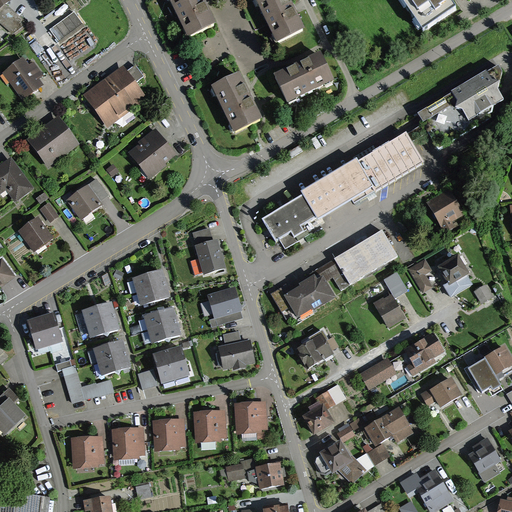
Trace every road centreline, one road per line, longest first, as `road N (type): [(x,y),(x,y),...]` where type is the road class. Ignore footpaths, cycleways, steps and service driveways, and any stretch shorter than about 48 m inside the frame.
road 1 (residential): [(511,7),(212,178)]
road 2 (residential): [(212,178),(6,311)]
road 3 (residential): [(275,375),(43,424)]
road 4 (residential): [(212,178),(275,375)]
road 5 (residential): [(0,141),(148,35)]
road 6 (residential): [(148,35),(212,178)]
road 7 (residential): [(275,375),(313,511)]
